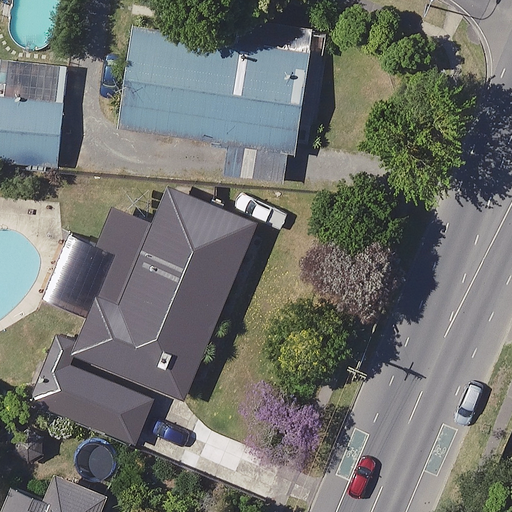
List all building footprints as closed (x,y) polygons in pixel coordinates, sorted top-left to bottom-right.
[(309,41),(135,15),(120,116),(228,132),(224,162),(289,172),(309,41)] [(60,90),(0,87),(0,149),(58,152),(60,90)] [(53,339),(153,381),(181,392),(251,216),(164,182),(153,209),(111,192),(53,339)] [(153,381),(53,339),(32,390),(132,432),(150,388),(153,381)] [(0,502),(0,511),(94,511),(105,484),(54,464),(47,484),(12,471),(0,502)]
